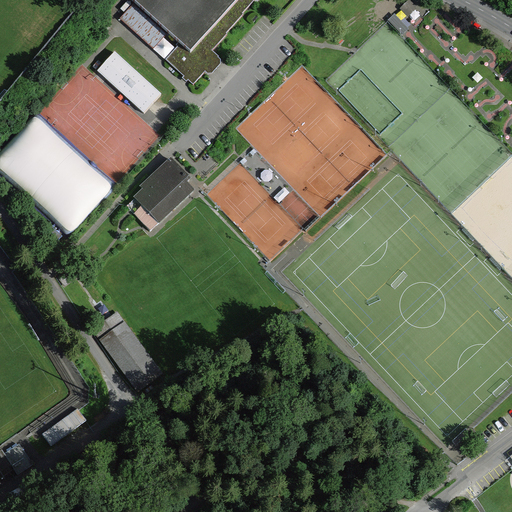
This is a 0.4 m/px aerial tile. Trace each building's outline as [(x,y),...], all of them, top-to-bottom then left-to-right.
[(134,0),(182,43),(167,60),(194,84),(207,71),(211,75),(217,68),(224,61),(211,49),(255,0),(134,0)] [(408,18),(416,10),(408,1),(400,9),(408,18)] [(409,29),(395,14),(388,21),(402,36),(409,29)] [(146,105),(160,89),(112,48),(98,64),(146,105)] [(34,177),(20,165),(34,150),(20,137),(0,158),(0,170),(22,190),(34,177)] [(136,198),(160,224),(195,191),(186,181),(190,177),(172,158),(141,187),(145,190),(136,198)] [(162,376),(117,313),(94,329),(139,392),(162,376)] [(43,434),(52,446),(87,421),(78,409),(43,434)] [(2,452),(0,452),(0,479),(14,470),(17,475),(32,465),(19,445),(4,455),(2,452)]
